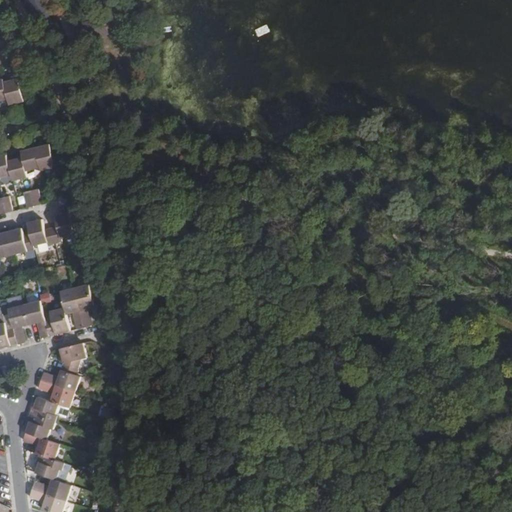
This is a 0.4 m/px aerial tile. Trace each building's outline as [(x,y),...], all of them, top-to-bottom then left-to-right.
[(8,63),(4,48),(0,48),(0,61),(1,65),(8,63)] [(0,101),(10,100),(5,82),(4,79),(0,80),(0,101)] [(10,100),(11,105),(25,102),(19,79),(5,82),(10,100)] [(51,144),(36,147),(41,168),(42,171),(57,168),(51,144)] [(41,168),(36,147),(22,151),(23,156),(27,171),(41,168)] [(9,160),(7,155),(0,156),(0,177),(12,175),(9,160)] [(23,156),(9,160),(12,175),(14,181),(29,177),(27,171),(23,156)] [(208,193),(216,169),(199,163),(190,187),(208,193)] [(46,187),(49,202),(57,201),(53,186),(46,187)] [(32,190),(36,206),(43,204),(39,189),(32,190)] [(24,192),(28,208),(36,206),(32,190),(24,192)] [(3,198),(7,213),(14,211),(10,196),(3,198)] [(62,238),(77,234),(71,213),(56,216),(59,225),(52,227),(56,243),(63,241),(62,238)] [(46,228),(44,219),(29,223),(31,232),(34,245),(49,241),(50,245),(56,243),(52,227),(46,228)] [(9,231),(14,254),(35,248),(34,245),(31,232),(25,234),(23,227),(9,231)] [(0,257),(14,254),(9,231),(0,232),(0,257)] [(76,287),(82,311),(90,309),(96,307),(90,284),(76,287)] [(66,307),(67,314),(73,313),(82,311),(76,287),(62,291),(66,307)] [(9,300),(11,308),(25,304),(23,297),(9,300)] [(26,304),(31,325),(38,323),(42,339),(51,336),(47,320),(45,313),(42,300),(26,304)] [(15,327),(19,344),(27,342),(24,327),(31,325),(26,304),(25,304),(11,308),(10,308),(15,327)] [(47,320),(51,336),(72,331),(71,327),(67,314),(66,307),(51,311),(53,319),(47,320)] [(45,313),(47,320),(53,319),(51,311),(45,313)] [(83,314),(86,327),(94,325),(94,321),(91,312),(83,314)] [(74,316),(76,326),(78,329),(86,327),(83,314),(74,316)] [(0,323),(0,349),(19,344),(15,327),(8,329),(6,322),(0,323)] [(87,358),(84,344),(60,349),(64,364),(62,370),(76,375),(82,359),(87,358)] [(76,375),(62,370),(59,378),(44,373),(42,381),(76,393),(82,377),(76,375)] [(76,393),(42,381),(39,388),(54,393),(51,402),(60,405),(71,408),(76,393)] [(51,402),(38,397),(36,404),(35,408),(32,407),(30,414),(56,423),(59,415),(56,414),(60,405),(51,402)] [(56,423),(30,414),(28,421),(30,421),(29,426),(27,433),(48,440),(52,429),(54,429),(56,423)] [(48,440),(27,433),(24,440),(39,445),(36,453),(39,454),(56,460),(62,445),(48,440)] [(56,460),(39,454),(37,461),(39,462),(38,467),(35,473),(53,479),(57,481),(61,469),(64,470),(66,463),(56,460)] [(57,481),(53,479),(51,486),(36,482),(33,490),(67,501),(73,486),(57,481)] [(63,511),(67,501),(33,490),(31,498),(45,503),(42,511),(46,511),(63,511)]
